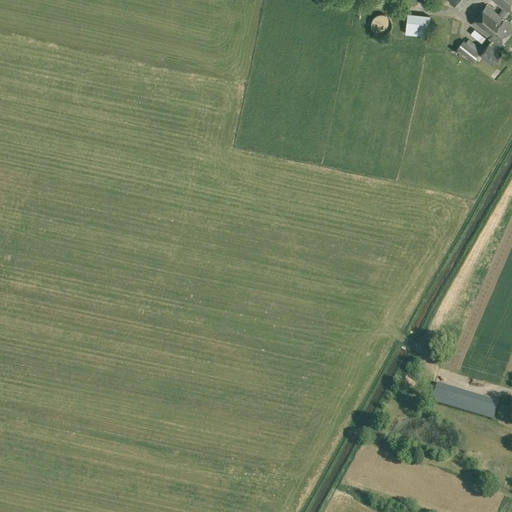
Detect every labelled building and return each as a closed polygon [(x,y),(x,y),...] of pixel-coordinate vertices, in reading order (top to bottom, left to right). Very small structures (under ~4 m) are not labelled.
[(450,0),(459,8),(466,0),(450,0)] [(481,55),(493,64),(502,53),(497,49),(511,30),(511,24),(503,17),(508,11),(511,5),(511,0),(494,0),(504,8),(499,15),(487,5),(472,23),(490,37),(489,38),(492,40),(481,55)] [(429,15),(406,12),(405,33),(428,36),(429,15)] [(372,22),(372,23),(372,24),(372,25),(372,26),(372,27),(373,28),(373,29),(374,30),(376,32),(377,33),(379,33),(380,34),(381,34),(383,34),(385,33),(387,33),(387,32),(389,31),(390,30),(391,29),(391,28),(392,27),(392,26),(392,25),(392,24),(392,23),(392,22),(392,21),(392,20),(391,19),(391,18),(390,17),(388,15),(386,14),(385,14),(384,13),(383,13),(381,13),(379,14),(377,14),(376,15),(375,16),(374,17),(373,18),(372,19),(372,20),(372,21),(372,22)] [(457,50),(472,61),(482,49),(469,39),(466,42),(464,41),(457,50)] [(433,401),(494,419),(498,403),(438,385),(433,401)]
